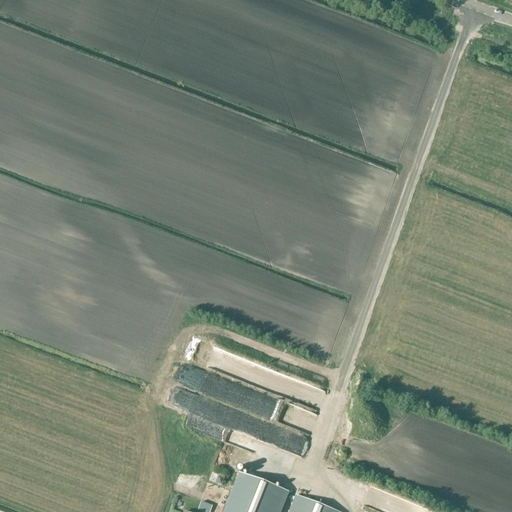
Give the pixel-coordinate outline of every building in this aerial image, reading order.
[(218,397),(211,397),(211,392),(211,391),(210,378),(204,376),(199,376),(195,390),(194,389),(192,398),(183,398),(184,407),(190,409),(192,409),(198,411),(200,405),(205,405),(205,413),(209,414),(212,405),(220,405),(220,413),(222,405),(229,405),(229,400),(224,398),(224,391),(220,390),(218,397)] [(236,424),(230,422),(230,419),(215,415),(213,422),(235,429),(236,424)] [(216,425),(206,422),(203,431),(213,435),(216,425)] [(221,486),(222,480),(216,478),(217,474),(211,472),(208,482),(221,486)] [(239,474),(224,511),(334,511),(296,497),(289,511),(279,511),(287,493),(239,474)]
